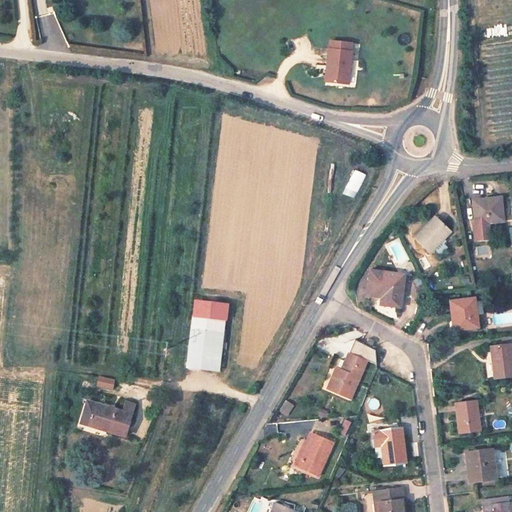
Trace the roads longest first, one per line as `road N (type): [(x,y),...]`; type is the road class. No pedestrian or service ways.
road 1 (residential): [(0,49),(157,69),(345,123),(397,130)]
road 2 (residential): [(438,511),(417,352),(324,298)]
road 3 (tertiary): [(204,511),(324,298)]
road 4 (tertiary): [(324,298),(407,162)]
road 5 (tertiary): [(429,119),(444,79),(448,0)]
